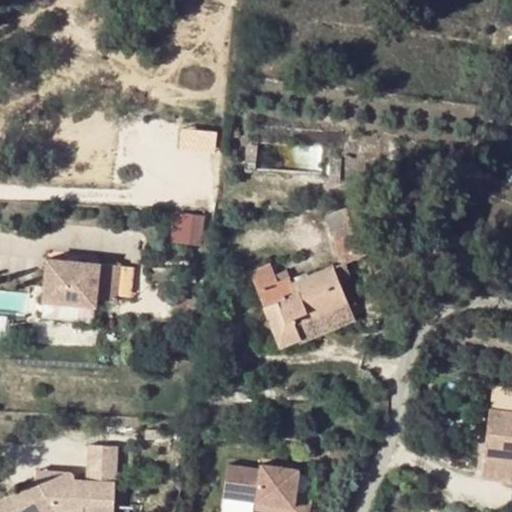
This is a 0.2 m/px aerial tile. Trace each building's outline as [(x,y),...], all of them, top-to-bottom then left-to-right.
[(181,149),(218,151),(219,128),(182,127),(181,149)] [(258,140),(248,139),(246,164),(256,165),(258,140)] [(511,168),(511,166),(508,164),(504,161),(499,172),(508,176),(511,168)] [(326,214),(332,230),(352,222),(346,206),(326,214)] [(176,210),(173,240),(204,243),(207,213),(176,210)] [(332,230),(344,262),(364,253),(352,222),(332,230)] [(53,258),(48,299),(101,307),(102,302),(121,304),(125,267),(53,258)] [(252,270),(282,342),(301,335),(297,325),(349,304),(333,264),(292,280),(290,274),(279,280),(272,263),(252,270)] [(0,308),(28,310),(29,292),(0,290),(0,308)] [(297,325),(301,335),(302,339),(355,318),(349,304),(297,325)] [(278,381),(208,380),(206,391),(253,392),(253,398),(278,398),(278,381)] [(511,423),(481,420),(479,437),(511,442),(511,423)] [(147,437),(146,446),(175,449),(176,439),(147,437)] [(511,442),(479,437),(473,484),(511,487),(511,442)] [(40,481),(33,482),(31,482),(0,499),(0,511),(45,511),(51,508),(81,510),(82,505),(112,508),(117,451),(89,448),(86,483),(71,482),(72,475),(64,475),(49,478),(40,481)] [(261,474),(228,470),(224,503),(258,507),(269,508),(269,511),(310,511),(312,500),(296,499),(299,474),(262,469),(261,474)] [(34,471),(33,482),(40,481),(49,478),(64,475),(34,471)]
